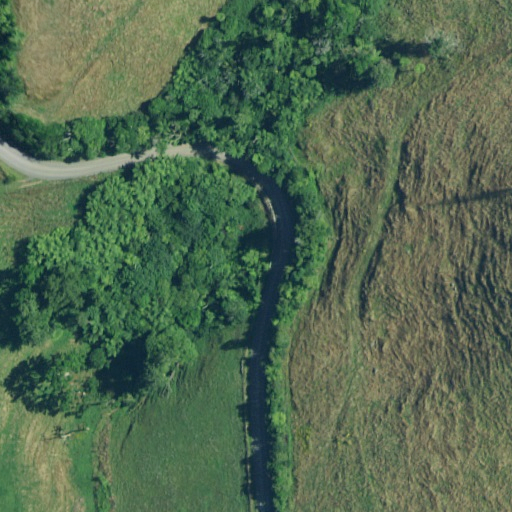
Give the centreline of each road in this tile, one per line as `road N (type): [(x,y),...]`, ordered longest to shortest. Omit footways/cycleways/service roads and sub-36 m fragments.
road 1 (unclassified): [(263,511),(274,220),(257,167),(209,139),(166,134),(30,158),(0,134)]
road 2 (track): [(511,54),(448,79),(399,122),(384,213),(360,269),(355,367),(336,436)]
